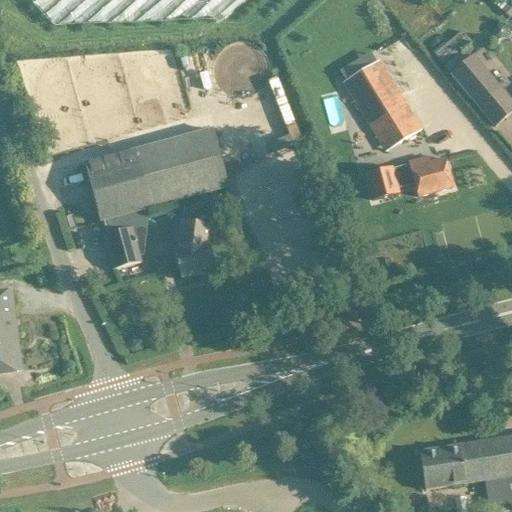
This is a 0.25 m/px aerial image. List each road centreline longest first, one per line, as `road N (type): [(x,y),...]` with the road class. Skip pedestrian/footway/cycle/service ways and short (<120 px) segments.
road 1 (unclassified): [(115,404),(0,96)]
road 2 (secondary): [(511,313),(309,368)]
road 3 (unclassified): [(287,495),(170,511),(147,496),(126,437)]
road 4 (secondary): [(309,368),(238,374),(115,404)]
road 5 (secondary): [(126,437),(244,400),(309,368)]
road 6 (secondary): [(0,465),(126,437)]
road 7 (secondary): [(115,404),(0,444)]
